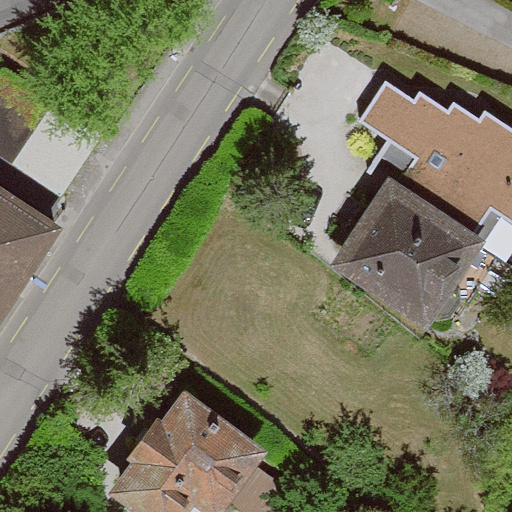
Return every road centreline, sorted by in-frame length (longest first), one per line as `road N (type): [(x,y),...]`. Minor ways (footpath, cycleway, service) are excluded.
road 1 (primary): [(267,0),(0,408)]
road 2 (unknown): [(245,31),(359,151)]
